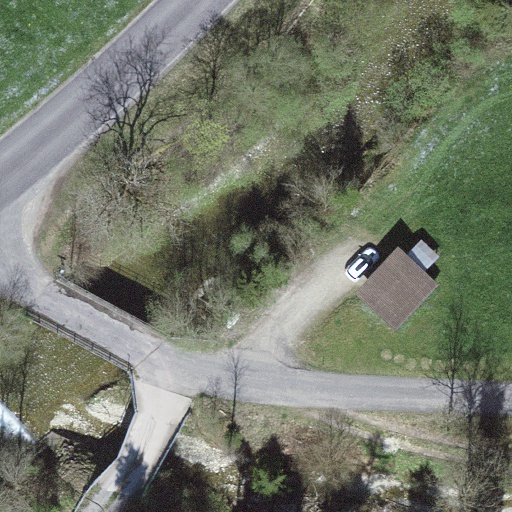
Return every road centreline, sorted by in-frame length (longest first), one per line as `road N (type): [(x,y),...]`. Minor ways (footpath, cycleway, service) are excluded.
road 1 (track): [(511,401),(282,390),(177,365)]
road 2 (tertiary): [(0,175),(197,0)]
road 3 (track): [(177,365),(23,285)]
road 4 (track): [(105,511),(177,365)]
